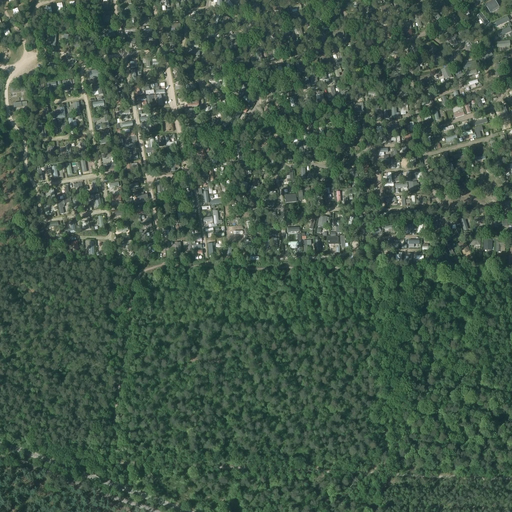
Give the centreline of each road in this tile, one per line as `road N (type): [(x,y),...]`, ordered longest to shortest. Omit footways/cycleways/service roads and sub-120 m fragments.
road 1 (track): [(511,278),(146,267),(132,291),(109,461)]
road 2 (track): [(109,461),(511,479)]
road 3 (track): [(366,269),(396,305),(384,473)]
road 4 (tertiary): [(178,511),(0,444)]
